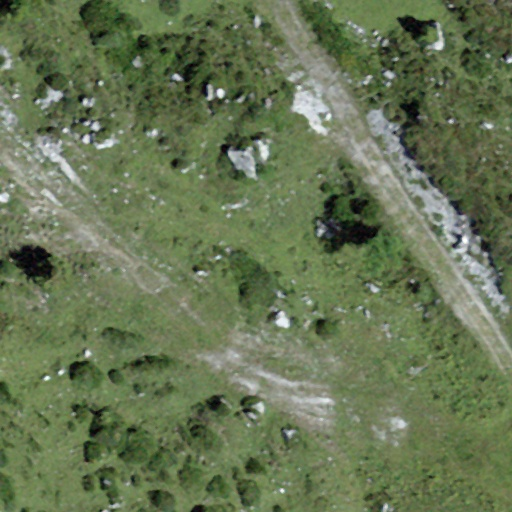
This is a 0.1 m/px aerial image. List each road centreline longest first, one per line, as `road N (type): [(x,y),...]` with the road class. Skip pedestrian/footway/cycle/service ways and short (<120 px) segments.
road 1 (track): [(511,409),(363,412),(147,261),(0,105)]
road 2 (track): [(511,352),(299,27),(293,0)]
